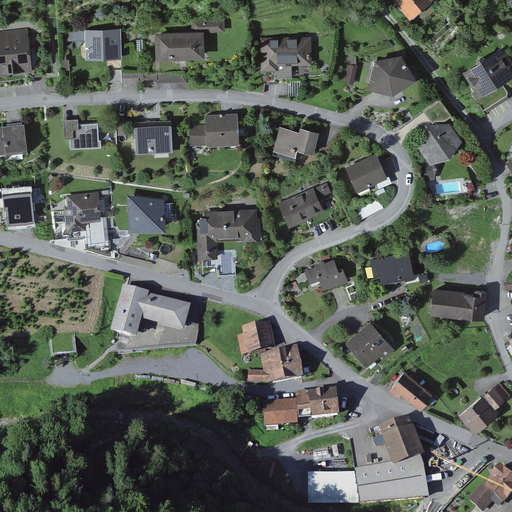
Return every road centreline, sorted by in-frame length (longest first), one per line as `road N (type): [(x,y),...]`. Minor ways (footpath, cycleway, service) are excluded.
road 1 (residential): [(262,304),(297,254),(378,222),(402,200),(405,164),(386,138),(262,101),(220,97),(0,108)]
road 2 (residential): [(511,369),(498,336),(506,219),(495,164),(482,135),(384,13)]
road 3 (track): [(350,379),(270,393),(148,372),(0,380)]
road 4 (residential): [(262,304),(368,391),(492,451)]
road 5 (residential): [(0,238),(262,304)]
